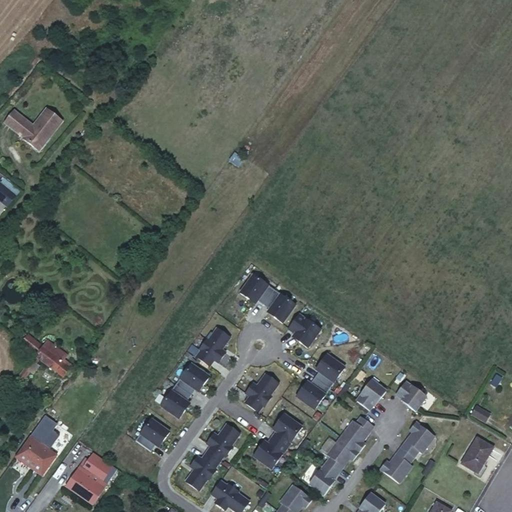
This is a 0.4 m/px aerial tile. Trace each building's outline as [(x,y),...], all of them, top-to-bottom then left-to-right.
[(16,106),(7,118),(23,131),(25,129),(28,131),(26,134),(41,146),(65,116),(49,104),(36,121),(16,106)] [(2,176),(0,178),(0,193),(3,196),(12,185),(2,176)] [(12,185),(3,196),(10,201),(19,190),(12,185)] [(256,277),(243,296),(252,302),(254,298),(260,303),(267,308),(277,293),(256,277)] [(277,293),(267,308),(273,312),(279,317),(277,320),(285,327),(299,308),(277,293)] [(254,298),(252,302),(258,307),(260,303),(254,298)] [(323,334),(301,318),(291,333),(298,338),(304,342),(301,346),(310,352),(323,334)] [(21,327),(15,335),(34,351),(15,379),(23,385),(42,359),(65,376),(73,365),(57,353),(61,348),(47,338),(43,343),(21,327)] [(200,358),(213,368),(218,361),(221,364),(229,353),(225,351),(222,348),(224,345),(227,348),(233,340),(219,331),(212,341),(211,340),(203,351),(204,352),(200,358)] [(323,374),(338,385),(353,364),(335,350),(329,359),(332,361),(328,368),(323,374)] [(329,359),(324,365),(328,368),(332,361),(329,359)] [(180,386),(194,397),(199,390),(203,384),(207,387),(213,378),(195,365),(180,386)] [(338,385),(323,374),(319,380),(314,387),(311,384),(304,393),(322,406),(338,385)] [(403,374),(398,380),(402,383),(406,377),(403,374)] [(264,392),(260,389),(257,387),(249,397),(252,399),(248,406),(261,416),(266,409),(267,410),(275,400),(273,399),(282,387),(269,378),(262,386),(266,389),(264,392)] [(389,395),(374,383),(363,398),(364,398),(359,404),(372,414),(376,408),(377,408),(383,401),(384,401),(389,395)] [(199,390),(202,393),(207,387),(203,384),(199,390)] [(414,390),(408,385),(398,398),(404,403),(404,404),(411,409),(410,410),(418,415),(429,400),(415,389),(414,390)] [(164,407),(182,421),(189,412),(185,409),(190,403),(194,397),(180,386),(164,407)] [(348,387),(344,393),(348,395),(352,389),(348,387)] [(344,393),(339,399),(343,401),(348,395),(344,393)] [(478,408),(475,415),(487,423),(491,416),(478,408)] [(278,437),(292,448),(308,427),(290,413),(284,422),(287,425),(282,431),(278,437)] [(139,442),(154,452),(159,446),(163,440),(167,442),(173,433),(155,420),(139,442)] [(376,430),(364,420),(359,426),(356,424),(329,459),(332,461),(323,473),(322,473),(311,487),(326,498),(337,484),(336,483),(345,470),(344,469),(351,461),(355,464),(368,448),(363,444),(370,436),(371,437),(376,430)] [(284,422),(279,428),(282,431),(287,425),(284,422)] [(424,458),(438,441),(418,426),(412,434),(416,437),(409,446),(408,445),(398,458),(399,459),(392,468),(388,465),(382,473),(401,488),(414,471),(411,468),(421,456),(424,458)] [(243,436),(229,427),(223,435),(227,438),(225,441),(221,438),(218,436),(210,446),(213,448),(209,455),(222,464),(226,458),(228,459),(235,449),(234,448),(243,436)] [(292,448),(278,437),(273,443),(268,449),(265,447),(259,455),(277,469),(292,448)] [(495,449),(479,440),(468,457),(484,467),(495,449)] [(308,441),(303,447),(307,450),(311,444),(308,441)] [(50,461),(25,444),(10,464),(35,482),(50,461)] [(303,447),(299,453),(303,456),(307,450),(303,447)] [(94,451),(79,472),(99,487),(114,466),(94,451)] [(222,464),(209,455),(207,458),(204,461),(201,458),(193,469),(197,471),(200,474),(198,477),(194,474),(188,483),(201,492),(210,481),(211,482),(219,471),(217,470),(222,464)] [(484,467),(468,457),(464,465),(480,474),(484,467)] [(74,469),(63,484),(91,504),(102,489),(99,487),(79,472),(74,469)] [(432,473),(428,469),(424,476),(428,479),(432,473)] [(223,483),(213,496),(220,501),(217,504),(228,511),(230,508),(232,505),(236,508),(234,511),(245,511),(252,504),(240,495),(241,494),(230,486),(229,488),(223,483)] [(313,502),(294,487),(281,504),(284,507),(279,511),(299,511),(303,507),(307,510),(313,502)] [(160,502),(147,493),(143,498),(156,507),(160,502)] [(269,494),(264,500),(268,503),(273,496),(269,494)] [(383,511),(387,507),(373,496),(362,510),(363,511),(362,511),(383,511)] [(268,503),(264,500),(260,506),(264,509),(268,503)]
